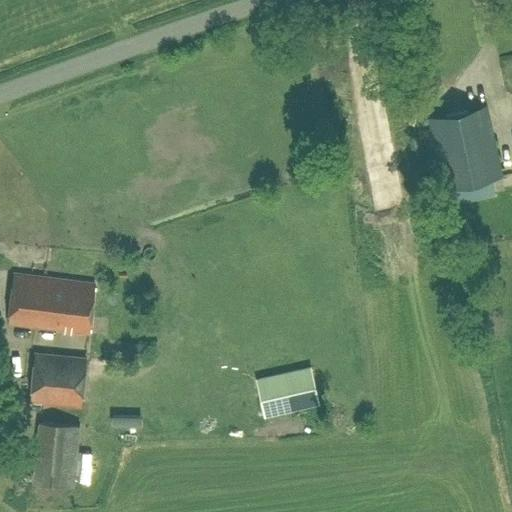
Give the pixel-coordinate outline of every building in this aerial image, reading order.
[(486,105),(427,118),(443,189),(501,176),(486,105)] [(87,332),(94,282),(12,271),(6,321),(87,332)] [(142,357),(144,342),(124,340),(122,354),(142,357)] [(81,404),(85,355),(33,350),(29,399),(81,404)] [(265,412),(317,401),(308,364),(257,375),(265,412)] [(73,483),(79,423),(37,419),(31,480),(73,483)]
